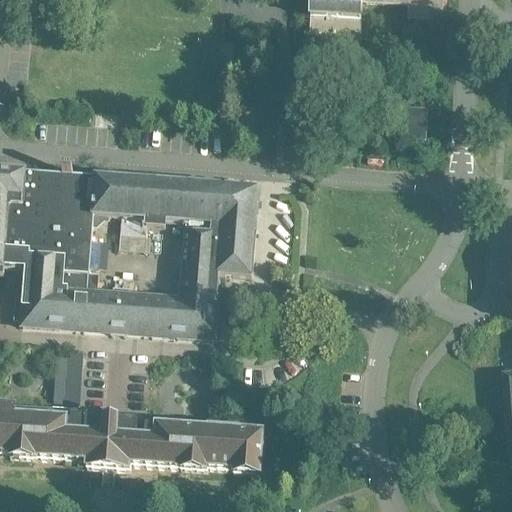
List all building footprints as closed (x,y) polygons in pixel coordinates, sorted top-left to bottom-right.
[(312,0),(312,3),(310,3),(308,58),(359,61),(362,9),(407,11),(407,25),(442,27),(443,0),(312,0)] [(398,113),(397,145),(426,147),(428,115),(398,113)] [(0,172),(0,279),(3,279),(4,274),(5,275),(6,275),(6,273),(22,274),(25,274),(22,302),(16,302),(14,324),(19,324),(18,325),(18,331),(20,332),(72,337),(216,347),(216,345),(217,344),(222,344),(223,344),(224,334),(224,323),(218,322),(220,302),(218,302),(218,298),(219,286),(219,281),(253,283),(256,238),(257,220),(258,220),(261,191),(235,188),(203,187),(94,179),(94,180),(28,175),(28,174),(0,172)] [(57,358),(54,409),(81,411),(84,360),(57,358)] [(145,431),(145,443),(119,441),(119,426),(104,425),(103,440),(72,438),(73,428),(69,427),(70,425),(70,416),(17,412),(0,411),(0,462),(9,464),(9,467),(39,470),(39,467),(86,471),(85,477),(131,480),(131,473),(179,477),(178,479),(208,481),(209,478),(232,479),(232,483),(262,485),(265,439),(240,437),(240,436),(207,433),(207,434),(154,431),(154,432),(145,431)]
